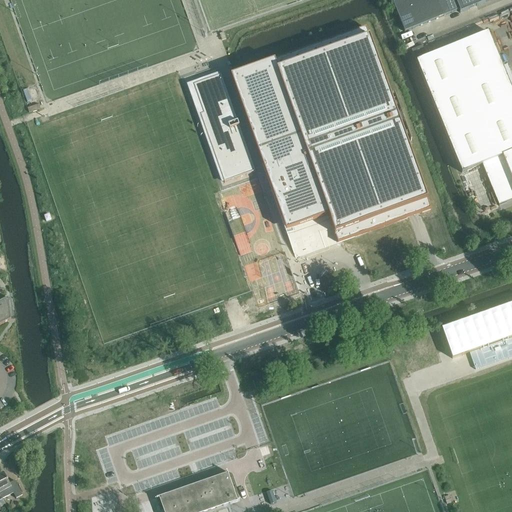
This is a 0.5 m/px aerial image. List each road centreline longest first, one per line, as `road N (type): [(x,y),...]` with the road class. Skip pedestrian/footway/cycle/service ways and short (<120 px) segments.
road 1 (tertiary): [(221,353),(511,250)]
road 2 (tertiary): [(0,445),(74,406),(221,353)]
road 3 (unknown): [(440,275),(360,65)]
